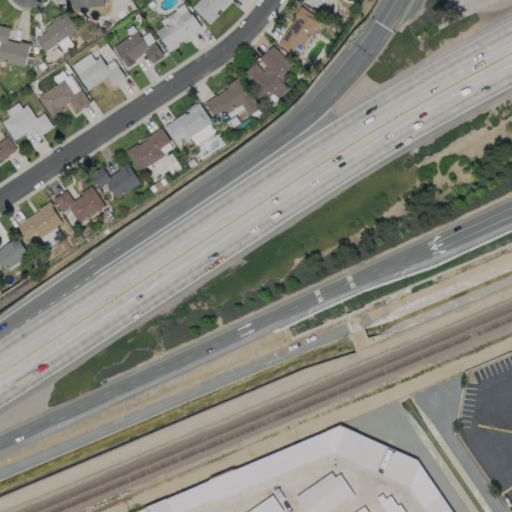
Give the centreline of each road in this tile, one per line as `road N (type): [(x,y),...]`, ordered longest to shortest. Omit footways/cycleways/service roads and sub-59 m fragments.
road 1 (motorway): [(511,37),(0,353)]
road 2 (motorway): [(0,390),(511,75)]
road 3 (motorway): [(0,447),(431,252)]
road 4 (motorway): [(382,28),(300,123),(87,270)]
road 5 (residential): [(277,0),(242,42),(0,201)]
